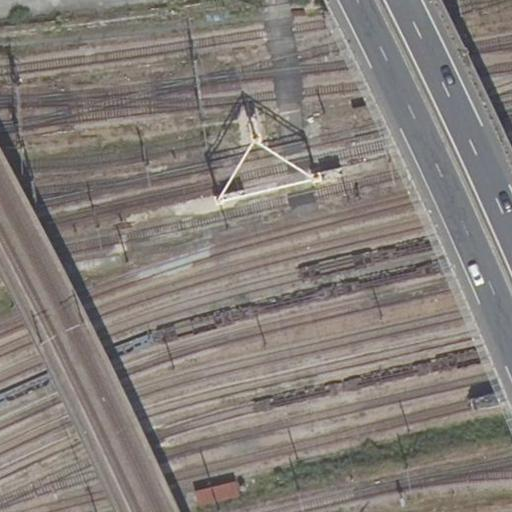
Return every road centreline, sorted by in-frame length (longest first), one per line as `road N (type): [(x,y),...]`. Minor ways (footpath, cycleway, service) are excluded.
road 1 (trunk): [(361,0),(433,141),(511,330)]
road 2 (trunk): [(511,231),(406,0)]
